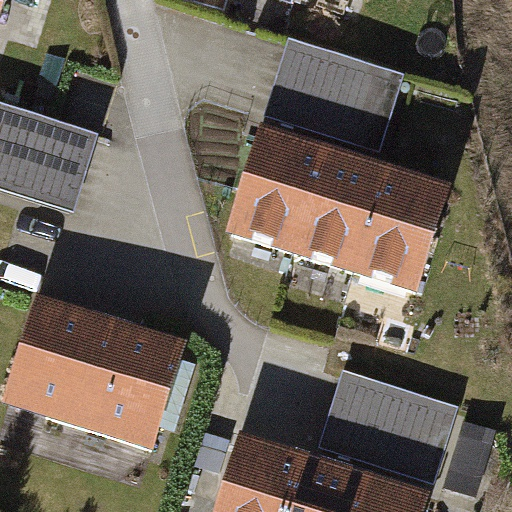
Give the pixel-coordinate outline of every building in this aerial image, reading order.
[(0,0),(0,50),(16,0),(0,0)] [(349,0),(392,13),(395,0),(349,0)] [(416,86),(295,49),(271,129),(392,166),(416,86)] [(107,147),(0,113),(0,201),(83,227),(107,147)] [(471,196),(254,137),(225,242),(441,301),(471,196)] [(200,360),(30,310),(0,409),(170,460),(200,360)] [(471,414),(350,377),(325,457),(446,494),(471,414)] [(428,511),(430,506),(231,450),(213,511),(428,511)]
